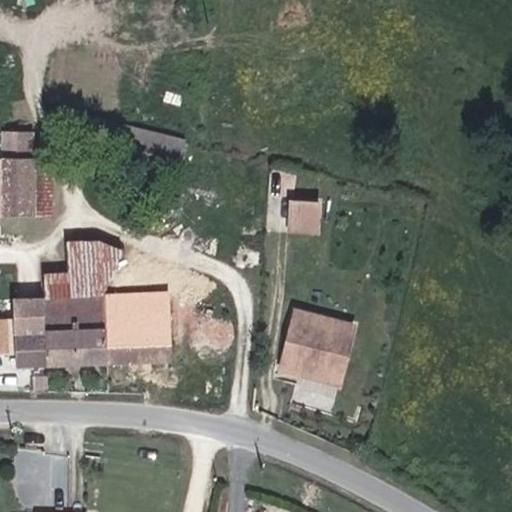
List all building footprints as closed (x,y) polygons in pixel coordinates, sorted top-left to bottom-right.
[(20,158),(43,158),(44,131),(21,131),(20,158)] [(43,158),(20,158),(0,157),(0,218),(21,218),(52,219),(52,204),(50,158),(43,158)] [(289,230),(322,233),(324,198),(292,195),(289,230)] [(53,361),(112,360),(112,293),(51,294),(53,361)] [(173,360),(172,293),(112,293),(112,360),(173,360)] [(18,361),(53,361),(51,294),(17,294),(18,361)] [(372,369),(386,316),(328,301),(313,359),(336,365),(337,360),(372,369)] [(372,369),(337,360),(336,365),(371,374),(372,369)]
